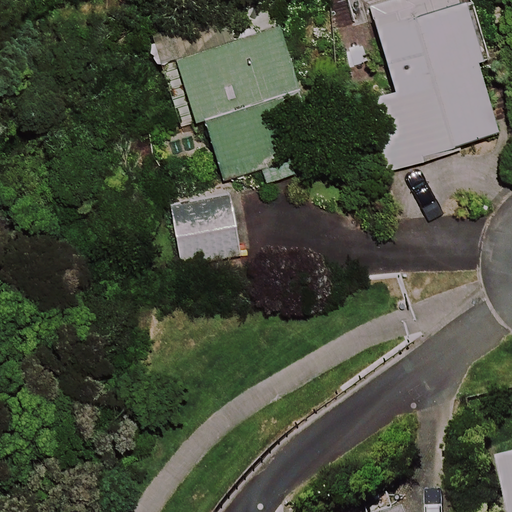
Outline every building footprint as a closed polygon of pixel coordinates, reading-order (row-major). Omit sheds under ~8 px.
[(314,136),(266,0),(253,0),(141,39),(172,128),(198,119),(219,179),(259,165),(264,181),(290,172),(282,147),(314,136)] [(497,133),(456,0),(392,0),(366,8),(391,90),(359,99),(380,169),(497,133)] [(238,255),(229,212),(169,225),(178,267),(238,255)] [(511,511),(511,455),(495,460),(506,511),(511,511)] [(400,511),(381,511),(377,497),(333,511),(401,511),(400,511)]
